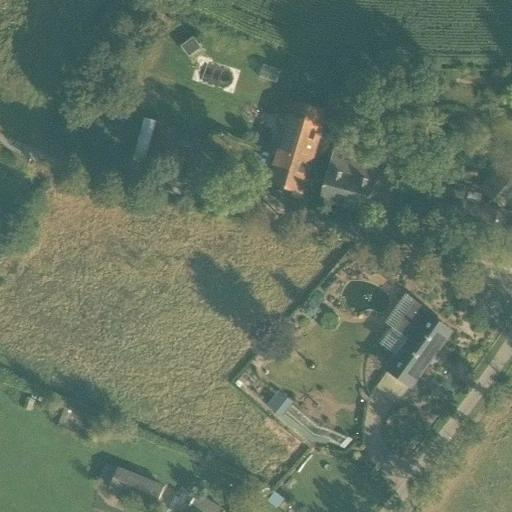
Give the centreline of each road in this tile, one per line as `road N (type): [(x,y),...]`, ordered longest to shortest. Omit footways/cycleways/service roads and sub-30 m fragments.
road 1 (unclassified): [(511,272),(452,250),(0,140)]
road 2 (track): [(101,0),(35,118),(27,152),(0,187)]
road 3 (unclassified): [(391,511),(511,336)]
